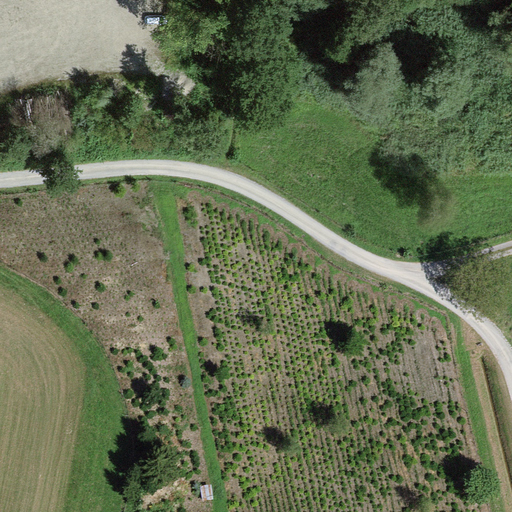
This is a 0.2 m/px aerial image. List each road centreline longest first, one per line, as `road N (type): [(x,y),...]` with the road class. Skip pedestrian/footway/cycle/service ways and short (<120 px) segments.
road 1 (track): [(0,173),(77,163),(201,169),(393,268)]
road 2 (track): [(393,268),(500,351),(511,394)]
road 3 (track): [(393,268),(511,245)]
